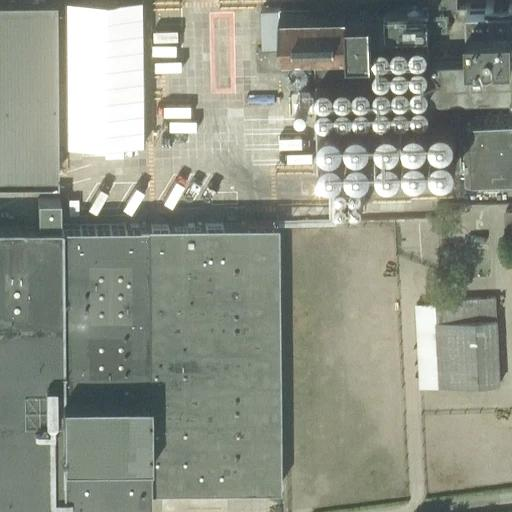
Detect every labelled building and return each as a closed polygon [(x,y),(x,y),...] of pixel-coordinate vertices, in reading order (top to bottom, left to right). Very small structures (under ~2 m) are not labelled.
[(55,78),(53,0),(0,0),(0,174),(56,174),(55,111),(55,78)] [(61,0),(63,78),(55,78),(55,111),(64,111),(64,143),(146,142),(143,0),(61,0)] [(511,0),(314,0),(315,5),(281,6),(282,48),(315,48),(319,167),(462,164),(460,107),(454,107),(454,89),(511,87),(511,0)] [(511,114),(464,116),(466,175),(511,173),(511,114)] [(321,198),(334,197),(333,180),(320,181),(321,198)] [(149,487),(279,486),(277,222),(59,224),(59,198),(37,199),(37,224),(0,224),(0,511),(73,511),(73,503),(148,501),(149,487)] [(435,299),(435,302),(415,304),(419,387),(439,385),(499,383),(495,296),(435,299)]
